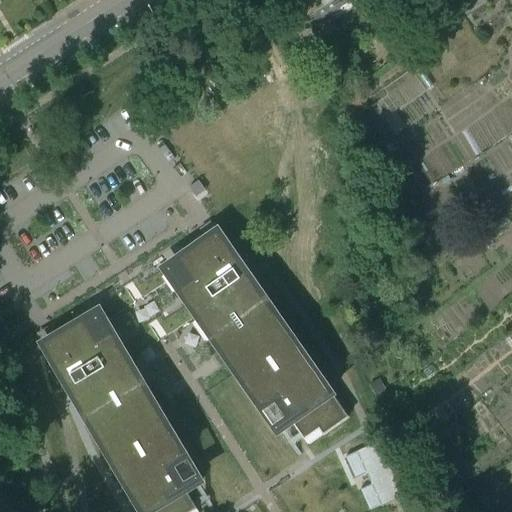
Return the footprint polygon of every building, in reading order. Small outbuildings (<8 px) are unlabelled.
[(330,14),(321,0),(287,0),(306,29),(330,14)] [(321,0),(330,14),(352,0),(321,0)] [(373,0),(366,0),(374,16),(380,12),(373,0)] [(303,54),(295,59),(302,69),(310,64),(303,54)] [(212,236),(164,270),(277,433),(292,422),(304,439),(319,429),(323,435),(348,418),(218,232),(212,236)] [(49,342),(42,345),(141,511),(190,511),(195,509),(185,492),(201,482),(99,312),(49,342)] [(399,389),(392,395),(398,401),(404,395),(399,389)] [(366,447),(345,457),(370,511),(391,502),(366,447)]
